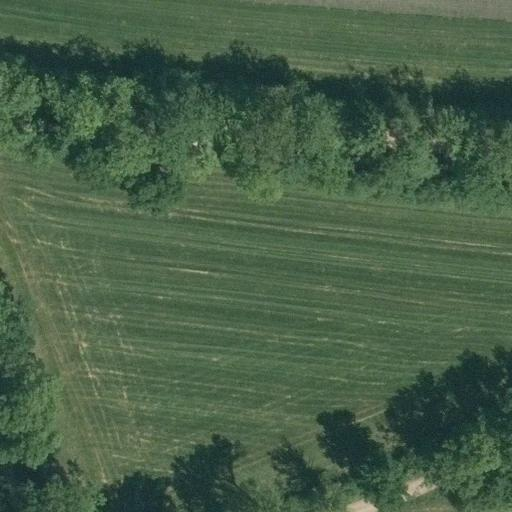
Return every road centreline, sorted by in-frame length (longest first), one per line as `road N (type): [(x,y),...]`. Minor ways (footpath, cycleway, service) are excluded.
road 1 (track): [(511,149),(124,118),(0,96)]
road 2 (track): [(346,511),(511,450)]
